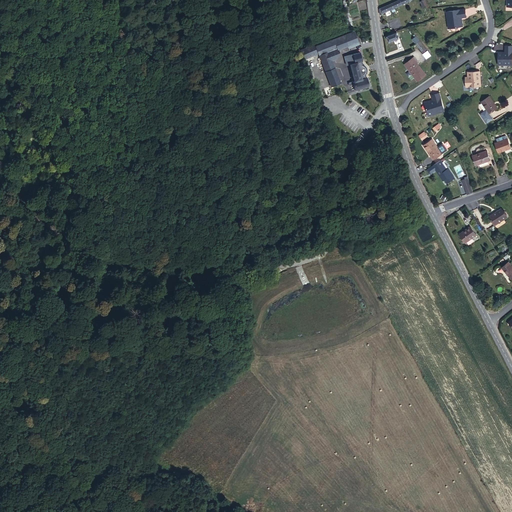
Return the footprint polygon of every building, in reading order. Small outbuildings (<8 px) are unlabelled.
[(411,0),(400,0),(380,9),(380,14),(412,1),(411,0)] [(446,13),(447,22),(451,21),(452,28),(463,27),(461,18),(468,17),(467,9),(446,13)] [(356,31),(345,35),(349,45),(350,48),(360,44),(356,31)] [(398,34),(388,37),(390,43),(400,39),(398,34)] [(338,47),(339,49),(349,45),(345,35),(335,39),(338,47)] [(319,55),(329,51),(338,47),(335,39),(316,46),(319,55)] [(420,41),(416,44),(423,52),(427,49),(420,41)] [(301,50),(305,60),(317,55),(314,45),(301,50)] [(329,51),(332,61),(337,59),(341,53),(339,49),(338,47),(329,51)] [(504,56),(497,56),(497,67),(511,67),(511,59),(511,48),(504,48),(504,56)] [(319,55),(326,72),(335,69),(332,61),(329,51),(319,55)] [(353,79),(350,80),(351,85),(354,85),(355,90),(369,86),(367,77),(362,78),(359,63),(363,62),(361,53),(344,58),(346,67),(350,65),(353,79)] [(415,57),(407,64),(420,80),(427,75),(418,63),(419,62),(415,57)] [(468,75),(468,79),(469,82),(465,82),(465,90),(482,90),(481,74),(468,75)] [(425,103),(428,114),(435,112),(435,115),(445,113),(440,93),(432,95),(433,101),(425,103)] [(497,107),(490,97),(482,103),(487,109),(480,114),(486,122),(492,118),(489,113),(497,107)] [(435,132),(442,127),(439,123),(432,128),(435,132)] [(419,135),(422,141),(428,137),(425,131),(419,135)] [(497,146),(501,155),(511,149),(511,146),(509,140),(507,137),(498,141),(499,145),(497,146)] [(424,146),(432,156),(440,150),(433,139),(424,146)] [(440,150),(432,156),(435,161),(444,154),(440,150)] [(489,152),(473,157),(477,166),(492,161),(489,152)] [(436,171),(444,183),(446,181),(449,184),(457,179),(451,170),(448,171),(441,161),(427,171),(429,174),(431,174),(436,171)] [(473,192),(467,178),(461,180),(467,194),(473,192)] [(498,213),(490,219),(496,228),(504,222),(498,213)] [(471,228),(461,236),(467,245),(478,237),(471,228)] [(511,266),(509,263),(502,269),(511,280),(511,279),(511,266)]
